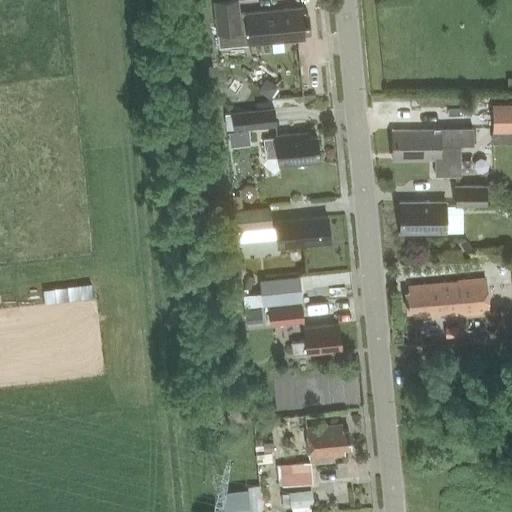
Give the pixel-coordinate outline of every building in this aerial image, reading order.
[(218,34),(244,32),(241,0),(238,0),(215,2),(218,34)] [(303,34),(309,33),(307,15),(302,15),(302,10),(248,15),(251,45),(303,40),(303,34)] [(266,78),(257,91),(269,99),(278,86),(266,78)] [(274,108),(270,109),(269,101),(257,102),(258,110),(226,113),(227,129),(247,127),(275,124),(276,124),(274,108)] [(511,102),(493,103),(493,131),(511,130),(511,102)] [(391,135),(391,153),(393,153),(398,153),(398,154),(400,154),(400,159),(435,159),(435,175),(462,175),(462,145),(473,145),(473,129),(396,130),(396,135),(391,135)] [(242,146),(241,131),(229,133),(230,147),(242,146)] [(279,166),(319,162),(317,136),(302,138),(302,134),(275,136),(275,137),(263,138),(265,160),(278,158),(279,166)] [(456,205),(488,205),(487,185),(456,186),(456,205)] [(232,209),(241,208),(240,196),(231,197),(232,209)] [(446,206),(446,201),(400,202),(400,232),(463,231),(462,206),(446,206)] [(238,230),(273,226),(271,206),(236,210),(238,230)] [(278,248),(330,243),(327,217),(275,222),(276,226),(277,238),(278,248)] [(248,275),(243,287),(251,290),(255,278),(248,275)] [(262,306),(301,302),(299,276),(259,280),(262,306)] [(414,320),(487,314),(485,281),(409,287),(410,294),(406,295),(407,313),(413,312),(414,320)] [(272,326),(303,323),(302,307),(271,310),(272,326)] [(292,356),(341,351),(338,325),(304,329),(305,342),(291,344),(292,356)] [(446,336),(457,336),(457,328),(445,328),(446,336)] [(344,450),(350,449),(348,431),(342,431),(341,425),(305,429),(309,459),(344,455),(344,450)] [(273,443),(263,444),(264,453),(274,452),(273,443)] [(284,487),(315,484),(313,462),(282,465),(284,487)] [(261,511),(259,486),(249,487),(250,511),(261,511)] [(291,508),(313,505),(311,490),(289,492),(291,508)] [(221,509),(237,508),(236,493),(220,494),(221,509)]
